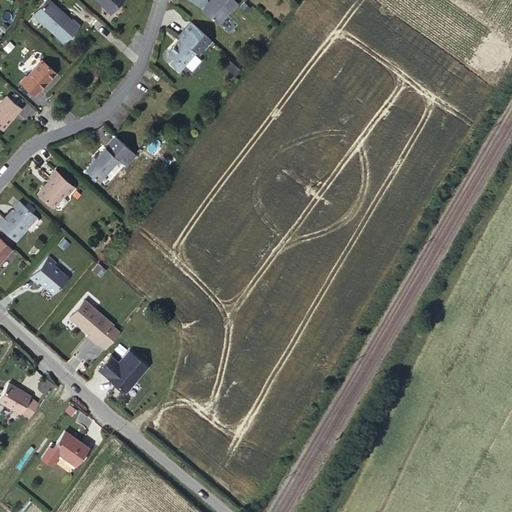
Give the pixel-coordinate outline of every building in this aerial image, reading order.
[(71,19),(50,0),(43,0),(33,11),(56,34),(54,35),(61,42),(78,24),(72,18),(71,19)] [(97,0),(110,11),(119,0),(97,0)] [(238,1),(236,0),(209,0),(202,9),(218,23),(238,1)] [(215,55),(196,38),(190,44),(191,46),(179,58),(179,63),(184,67),(181,72),(189,81),(206,61),(209,63),(215,55)] [(39,89),(53,71),(39,59),(25,77),(23,76),(18,82),(32,94),(37,88),(39,89)] [(229,62),(224,68),(234,76),(239,70),(229,62)] [(21,108),(7,96),(0,104),(0,128),(3,131),(21,108)] [(117,157),(126,146),(113,134),(103,147),(102,146),(81,169),(95,180),(115,157),(117,157)] [(74,188),(55,171),(50,177),(51,178),(37,193),(52,207),(65,192),(68,195),(74,188)] [(147,188),(142,183),(136,191),(142,196),(147,188)] [(36,216),(18,201),(3,218),(2,216),(0,218),(0,227),(14,241),(36,216)] [(0,262),(12,249),(0,238),(0,262)] [(55,293),(68,276),(54,265),(55,263),(48,257),(32,278),(39,284),(41,282),(55,293)] [(98,345),(114,326),(85,302),(71,319),(91,337),(90,338),(98,345)] [(155,360),(125,336),(111,354),(131,370),(129,372),(138,379),(155,360)] [(28,415),(36,404),(30,397),(31,394),(10,382),(0,398),(0,400),(20,413),(21,411),(28,415)] [(71,406),(67,412),(75,418),(78,412),(71,406)] [(54,444),(75,461),(88,445),(68,428),(54,444)]
